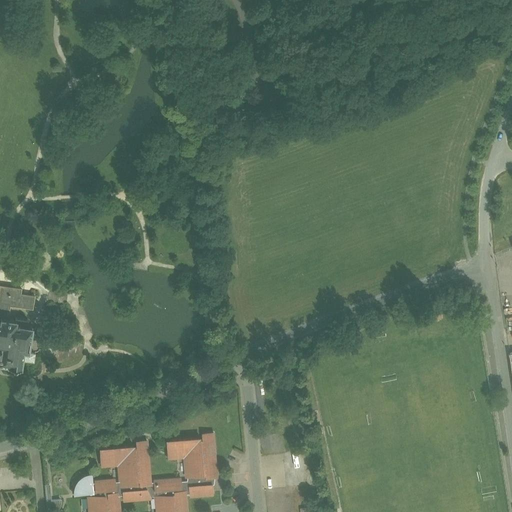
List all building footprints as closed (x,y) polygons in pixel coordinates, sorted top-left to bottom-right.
[(12,287),(0,284),(0,318),(0,317),(8,318),(9,307),(10,307),(10,305),(19,307),(19,306),(32,308),(34,295),(21,293),(21,288),(12,286),(12,287)] [(8,318),(0,317),(0,318),(0,357),(3,358),(2,364),(7,364),(7,365),(10,365),(9,368),(18,370),(18,367),(21,367),(22,360),(34,362),(35,352),(28,351),(31,332),(32,326),(27,325),(28,319),(15,317),(15,319),(8,318)] [(31,332),(28,351),(35,352),(38,351),(39,349),(40,344),(39,341),(37,340),(38,334),(31,332)] [(154,480),(154,482),(150,483),(147,441),(136,442),(137,449),(134,449),(134,446),(100,449),(101,459),(111,459),(113,463),(118,463),(120,482),(115,482),(114,480),(95,481),(96,483),(93,483),(92,474),(91,474),(91,476),(87,477),(83,479),(80,482),(78,486),(76,490),(76,494),(74,494),(74,495),(91,494),(91,497),(88,497),(89,511),(119,511),(119,496),(124,496),(124,501),(150,498),(150,497),(154,497),(156,496),(157,511),(187,511),(186,494),(191,494),(191,496),(213,494),(213,484),(209,484),(209,477),(217,476),(214,433),(203,434),(204,440),(201,441),(201,438),(167,441),(168,451),(178,450),(180,455),(185,455),(187,477),(188,476),(188,481),(181,481),(181,478),(154,480)] [(51,501),(50,485),(45,486),(47,511),(54,511),(59,507),(60,500),(51,501)]
